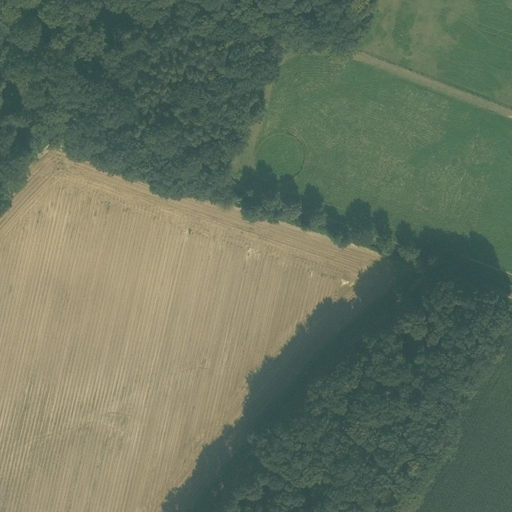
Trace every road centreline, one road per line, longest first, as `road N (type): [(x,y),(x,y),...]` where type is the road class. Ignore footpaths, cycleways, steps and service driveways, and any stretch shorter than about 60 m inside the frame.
road 1 (track): [(197,511),(330,350),(435,262),(511,292)]
road 2 (track): [(355,0),(332,41),(295,35),(265,42),(212,185)]
road 3 (track): [(212,185),(125,159),(60,128),(0,188)]
road 4 (unknown): [(221,176),(435,255),(435,262)]
road 5 (track): [(60,128),(18,88),(91,0)]
road 6 (track): [(407,503),(392,504),(251,447)]
